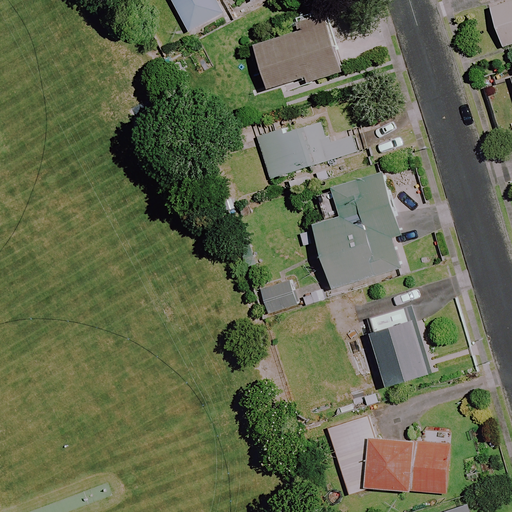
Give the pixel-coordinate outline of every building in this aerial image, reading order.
[(258,0),(174,0),(191,33),(227,15),(219,0),(252,0),(254,2),(258,0)] [(511,4),(493,10),(505,49),(511,46),(511,4)] [(272,90),(307,80),(310,92),(323,88),(321,80),(346,73),(329,11),(298,19),(302,34),(260,46),(272,90)] [(324,124),(289,133),(288,128),(270,133),(271,138),(261,140),(271,179),(334,163),(324,124)] [(406,234),(389,174),(337,189),(345,218),(319,226),(337,288),(405,268),(397,237),(406,234)] [(298,306),(291,284),(262,293),(269,315),(298,306)] [(436,374),(417,306),(370,320),(390,387),(436,374)] [(380,404),(371,372),(326,386),(335,418),(380,404)] [(370,487),(449,495),(455,443),(377,435),(372,417),(332,429),(351,492),(370,487)]
